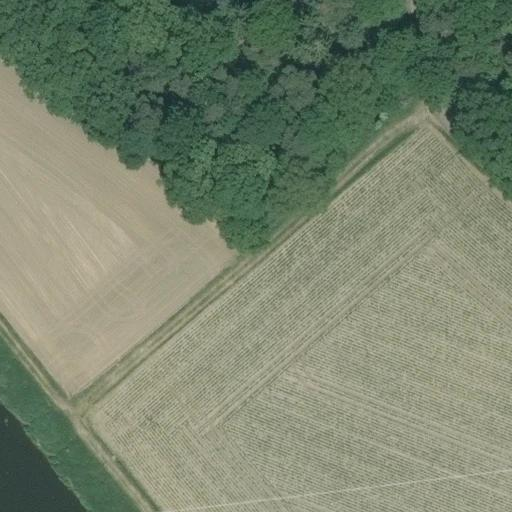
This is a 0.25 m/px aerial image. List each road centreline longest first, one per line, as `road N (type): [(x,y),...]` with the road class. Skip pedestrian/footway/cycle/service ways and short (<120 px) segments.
road 1 (track): [(428,98),(326,222),(221,294),(84,413)]
road 2 (residential): [(408,0),(428,98),(511,176)]
